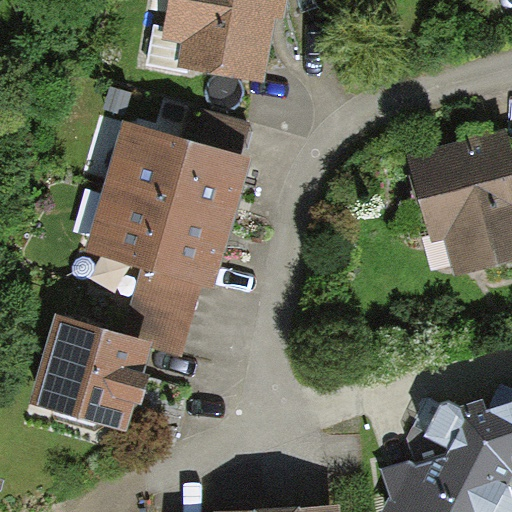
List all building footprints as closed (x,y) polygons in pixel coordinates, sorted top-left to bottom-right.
[(173,0),(165,46),(184,49),(180,71),(262,85),(272,26),(283,28),(287,0),(173,0)] [(93,265),(145,280),(200,295),(214,299),(251,169),(130,135),(93,265)] [(481,144),(408,165),(433,250),(448,246),(458,280),(511,263),(511,146),(509,147),(505,136),(481,144)] [(183,358),(200,295),(145,280),(127,343),(183,358)] [(62,326),(34,413),(124,441),(134,411),(144,414),(153,386),(145,384),(154,355),(62,326)] [(511,396),(502,392),(491,419),(487,409),(459,420),(447,413),(443,420),(422,409),(419,415),(411,428),(432,439),(427,448),(448,460),(383,480),(390,501),(384,511),(511,511),(511,496),(510,492),(511,486),(511,396)]
